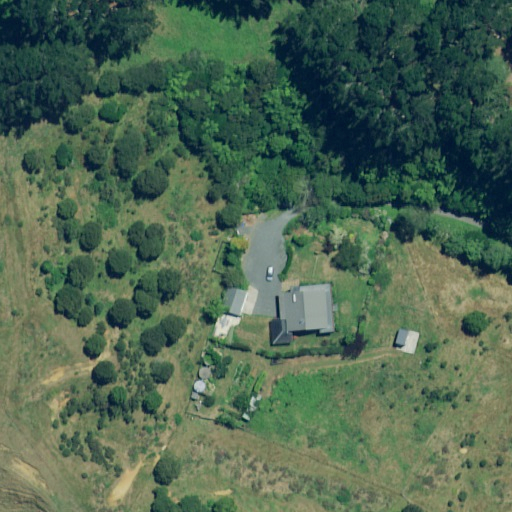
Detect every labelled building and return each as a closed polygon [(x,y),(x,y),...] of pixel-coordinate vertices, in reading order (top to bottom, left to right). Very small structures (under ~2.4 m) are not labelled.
[(338,332),(333,285),(281,290),(284,318),(273,319),(276,344),(295,342),(294,331),(323,328),(324,333),(338,332)] [(258,288),(247,286),(246,290),(228,286),(222,310),(240,315),(241,311),(252,313),(258,288)] [(422,333),(404,328),(398,348),(416,354),(422,333)] [(206,353),(193,389),(204,393),(216,357),(206,353)] [(263,396),(255,392),(243,416),(251,420),(263,396)]
